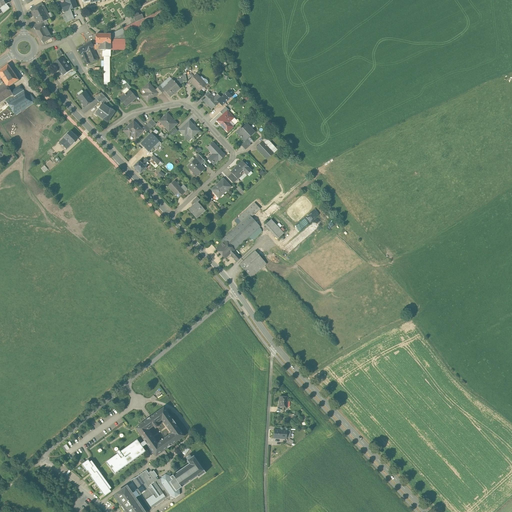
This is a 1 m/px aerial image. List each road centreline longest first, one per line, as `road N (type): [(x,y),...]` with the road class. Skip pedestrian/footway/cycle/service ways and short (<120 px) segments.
road 1 (unclassified): [(109,511),(43,458),(236,290)]
road 2 (residential): [(98,137),(130,115),(185,102),(229,147),(229,161),(171,216)]
road 3 (tertiary): [(276,348),(425,511)]
road 4 (residential): [(266,511),(276,348)]
